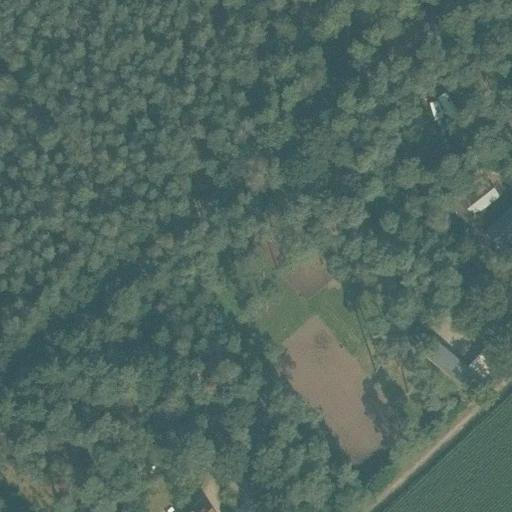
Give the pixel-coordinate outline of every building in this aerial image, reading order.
[(498,199),(487,185),(465,202),(460,195),(449,204),(465,225),(498,199)] [(511,208),(484,236),(501,253),(511,241),(511,208)] [(418,301),(407,308),(408,321),(418,326),(430,320),(430,307),(418,301)] [(511,338),(511,326),(509,323),(467,372),(480,383),(498,363),(494,359),(511,338)] [(261,406),(246,388),(236,397),(251,415),(261,406)]
